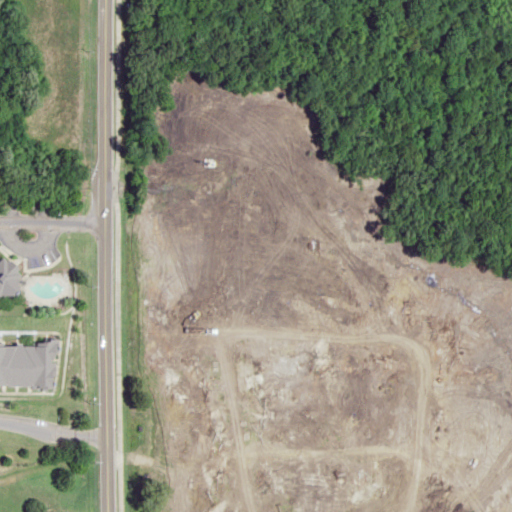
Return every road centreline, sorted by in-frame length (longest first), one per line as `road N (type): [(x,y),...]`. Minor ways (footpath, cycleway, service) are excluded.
road 1 (residential): [(103,511),(104,0)]
road 2 (track): [(411,511),(403,354),(379,338),(101,325)]
road 3 (track): [(413,454),(103,449)]
